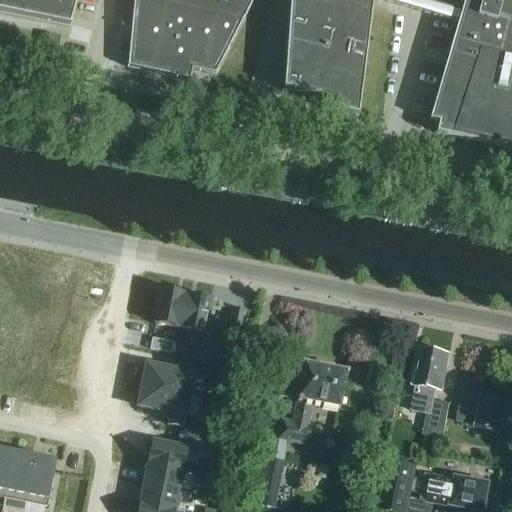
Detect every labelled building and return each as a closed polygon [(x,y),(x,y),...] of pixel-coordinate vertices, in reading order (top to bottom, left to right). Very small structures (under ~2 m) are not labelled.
[(77,0),(0,0),(0,14),(69,29),(77,0)] [(133,0),(127,70),(190,83),(192,73),(212,77),(252,5),(252,0),(289,0),(283,92),(324,101),(323,112),(358,120),(372,3),(457,26),(428,123),(438,126),(436,137),(511,153),(511,0),(464,0),(460,15),(409,0),(133,0)] [(45,37),(42,49),(40,59),(56,62),(60,40),(45,37)] [(161,293),(154,326),(179,331),(185,299),(182,299),(183,297),(161,293)] [(185,299),(179,331),(215,338),(218,323),(207,321),(210,303),(188,298),(188,300),(185,299)] [(243,341),(248,317),(227,313),(222,337),(243,341)] [(171,356),(173,345),(150,340),(148,352),(171,356)] [(448,357),(422,352),(415,387),(416,387),(411,412),(426,415),(422,435),(427,436),(422,456),(437,460),(448,405),(434,402),(436,391),(441,392),(448,357)] [(77,403),(80,393),(71,390),(76,370),(52,364),(44,395),(77,403)] [(296,403),(292,425),(281,423),(278,439),(277,442),(279,443),(310,449),(314,429),(307,428),(312,406),(339,412),(347,375),(303,367),(300,382),(283,379),(279,399),(296,403)] [(145,368),(141,388),(188,398),(192,377),(145,368)] [(141,388),(137,409),(169,415),(166,427),(182,430),(188,398),(141,388)] [(221,404),(233,407),(234,399),(222,397),(221,404)] [(501,435),(507,405),(482,400),(480,411),(460,407),(456,424),(476,428),(476,430),(501,435)] [(219,412),(231,415),(233,407),(221,404),(219,412)] [(277,442),(278,439),(237,431),(233,451),(276,459),(279,443),(277,442)] [(178,433),(175,445),(186,447),(188,436),(178,433)] [(189,452),(153,445),(149,466),(150,466),(185,473),(189,452)] [(0,500),(3,501),(11,456),(0,454),(0,500)] [(11,456),(3,501),(24,505),(33,461),(11,456)] [(256,507),(274,511),(284,464),(266,460),(256,507)] [(33,461),(24,505),(46,509),(55,465),(33,461)] [(388,462),(379,506),(378,511),(379,511),(408,511),(413,492),(422,494),(420,503),(427,504),(427,506),(449,510),(449,509),(462,511),(486,511),(492,486),(456,478),(455,481),(426,475),(424,485),(414,483),(418,468),(388,462)] [(185,473),(150,466),(146,487),(181,494),(185,473)] [(206,479),(217,481),(219,474),(207,471),(206,479)] [(204,487),(216,489),(217,481),(206,479),(204,487)] [(176,511),(181,494),(146,487),(142,507),(165,511),(176,511)]
